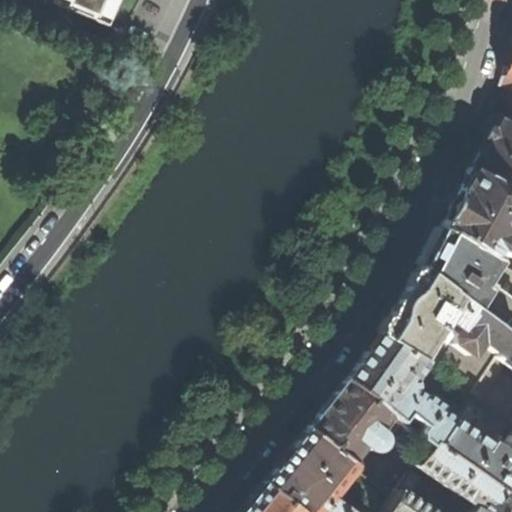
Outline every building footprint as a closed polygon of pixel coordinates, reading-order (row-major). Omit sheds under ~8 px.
[(63,9),(105,25),(114,0),(63,0),(66,1),(63,9)] [(511,35),(510,43),(499,77),(497,85),(511,90),(511,35)] [(477,140),(465,167),(511,193),(511,126),(491,115),(480,134),(477,140)] [(453,192),(437,225),(487,256),(493,246),(511,257),(511,267),(510,270),(511,271),(511,232),(510,231),(511,226),(511,193),(465,167),(453,192)] [(427,247),(415,268),(502,333),(511,319),(511,271),(510,270),(487,256),(437,225),(427,247)] [(390,310),(374,334),(416,359),(440,321),(452,330),(447,338),(448,343),(464,355),(474,340),(495,355),(507,337),(502,333),(415,268),(402,290),(390,310)] [(511,319),(502,333),(507,337),(511,340),(511,319)] [(359,357),(342,380),(384,413),(394,421),(401,413),(417,426),(410,434),(424,445),(427,442),(430,444),(447,420),(434,410),(436,407),(419,394),(417,396),(410,390),(408,379),(420,362),(416,359),(374,334),(359,357)] [(511,340),(507,337),(495,355),(494,357),(511,370),(511,340)] [(324,403),(304,429),(345,462),(359,445),(362,447),(365,450),(368,450),(371,450),(374,449),(377,447),(378,445),(379,442),(380,439),(379,436),(378,433),(372,428),(384,413),(342,380),(324,403)] [(511,428),(497,449),(486,442),(484,444),(447,419),(447,420),(430,444),(511,500),(511,428)] [(283,455),(260,483),(296,511),(350,511),(335,500),(335,501),(329,496),(351,467),(345,462),(304,429),(283,455)] [(511,511),(511,500),(430,444),(427,442),(424,445),(411,465),(460,499),(462,498),(465,494),(469,496),(470,508),(468,511),(466,511),(465,511),(464,511),(427,511),(394,489),(378,511),(511,511)] [(236,511),(296,511),(260,483),(236,511)]
